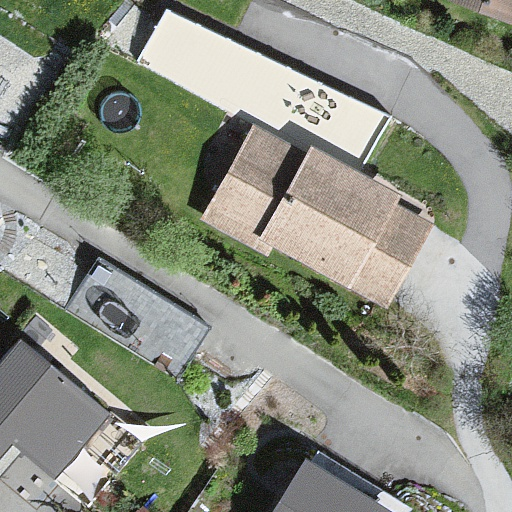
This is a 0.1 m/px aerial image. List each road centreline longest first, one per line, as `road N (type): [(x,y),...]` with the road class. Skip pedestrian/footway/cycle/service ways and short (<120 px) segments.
road 1 (residential): [(264,18),(439,111),(483,180),(468,401),(496,490)]
road 2 (residential): [(0,178),(366,412),(456,483),(496,490)]
